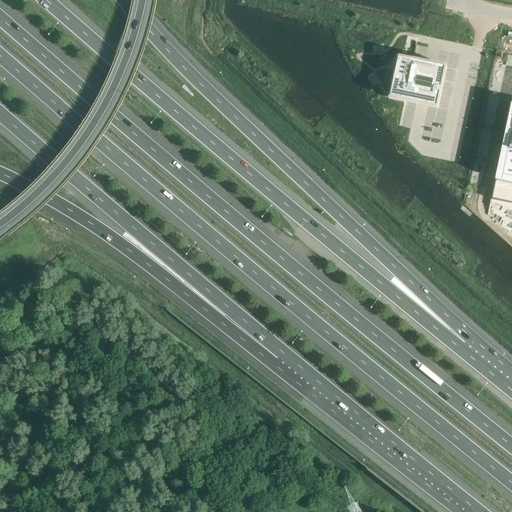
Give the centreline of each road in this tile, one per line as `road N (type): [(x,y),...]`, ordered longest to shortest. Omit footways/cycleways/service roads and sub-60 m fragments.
road 1 (motorway): [(0,54),(511,483)]
road 2 (motorway): [(511,446),(0,18)]
road 3 (motorway): [(464,345),(46,0)]
road 4 (motorway): [(464,345),(124,0)]
road 5 (motorway): [(0,114),(281,356)]
road 6 (motorway): [(0,173),(70,210),(281,356)]
road 7 (motorway): [(0,223),(80,142),(118,74),(141,0)]
road 8 (motorway): [(281,356),(474,511)]
